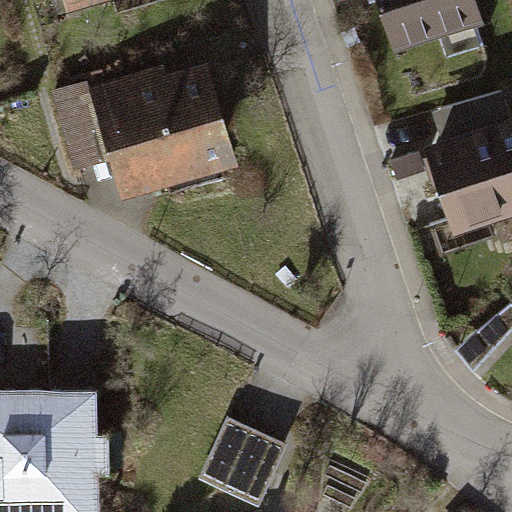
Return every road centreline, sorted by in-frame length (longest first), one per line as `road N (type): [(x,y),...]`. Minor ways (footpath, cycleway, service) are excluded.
road 1 (residential): [(0,177),(419,407)]
road 2 (residential): [(281,0),(419,407)]
